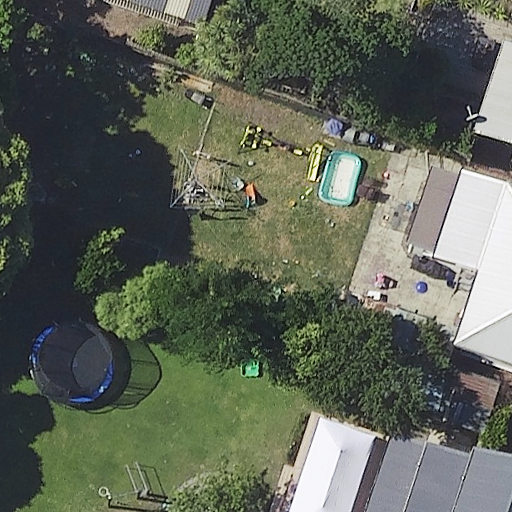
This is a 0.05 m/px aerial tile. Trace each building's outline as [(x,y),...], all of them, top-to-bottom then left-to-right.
[(218,0),(118,0),(116,9),(208,35),(218,0)] [(511,0),(316,0),(308,29),(414,63),(433,0),(465,0),(511,14),(511,0)] [(419,92),(404,138),(477,162),(492,116),(511,56),(511,54),(439,31),(419,92)] [(511,96),(494,152),(511,158),(511,96)] [(511,378),(511,181),(466,165),(430,271),(502,296),(478,367),(511,378)] [(383,511),(511,511),(511,480),(406,445),(383,511)]
